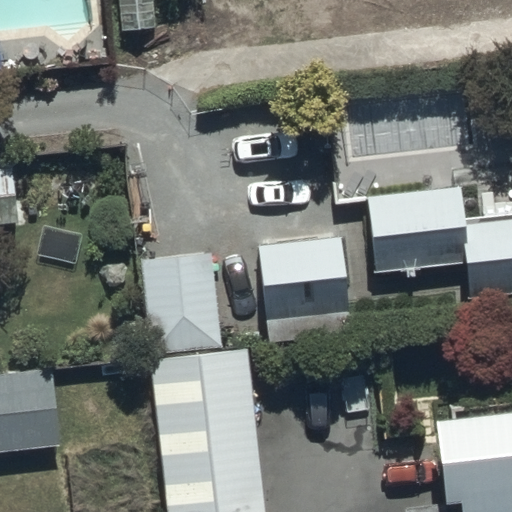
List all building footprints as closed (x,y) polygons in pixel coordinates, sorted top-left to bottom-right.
[(511,0),(365,0),(371,50),(511,37),(511,0)] [(12,157),(0,158),(0,217),(18,216),(12,157)] [(511,225),(463,230),(459,191),(368,199),(373,282),(466,274),(469,308),(511,304),(511,225)] [(341,246),(257,251),(264,356),(348,350),(341,246)] [(149,364),(221,358),(212,256),(140,263),(149,364)] [(222,365),(150,371),(163,511),(261,511),(247,363),(222,365)] [(0,449),(56,444),(49,365),(0,369),(0,449)] [(511,511),(511,389),(441,397),(443,414),(433,415),(439,491),(400,494),(400,511),(426,511),(457,510),(456,511),(511,511)]
